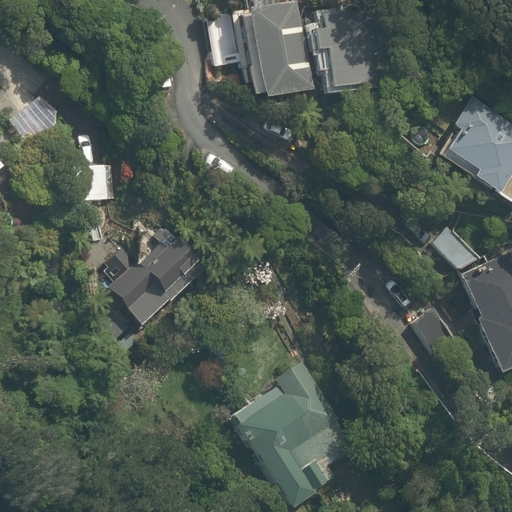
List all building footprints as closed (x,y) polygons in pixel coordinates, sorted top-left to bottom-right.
[(333,0),(303,0),(305,10),(334,6),(333,0)] [(295,8),(202,20),(208,70),(240,65),(245,105),(307,96),(295,8)] [(316,20),(318,34),(307,36),(310,55),(322,53),(328,91),(366,85),(353,14),(316,20)] [(28,95),(9,118),(38,142),(57,119),(28,95)] [(430,161),(511,211),(511,129),(467,101),(430,161)] [(89,160),(63,175),(83,210),(109,195),(89,160)] [(442,217),(419,243),(453,274),(477,248),(442,217)] [(190,263),(165,240),(135,273),(125,264),(93,299),(133,336),(163,302),(158,298),(190,263)] [(511,262),(506,252),(446,283),(496,378),(511,370),(511,262)] [(434,308),(408,321),(443,386),(468,373),(434,308)] [(295,367),(242,404),(309,499),(334,481),(325,468),(353,449),(295,367)]
